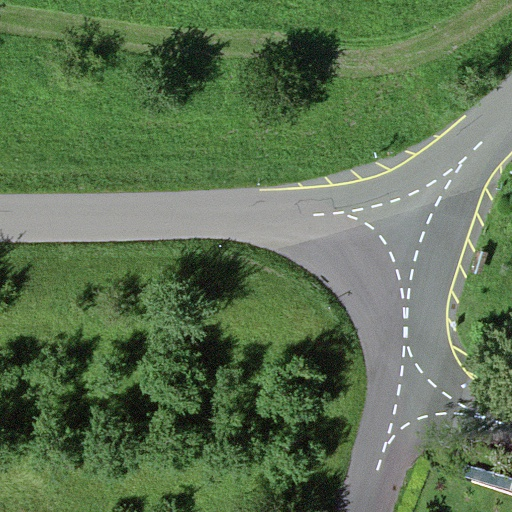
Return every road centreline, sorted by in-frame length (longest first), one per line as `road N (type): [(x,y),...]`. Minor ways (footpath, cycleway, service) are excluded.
road 1 (tertiary): [(418,228),(344,213),(0,215)]
road 2 (tertiary): [(401,392),(418,228)]
road 3 (tertiary): [(418,228),(457,168),(511,108)]
road 4 (tertiary): [(363,511),(401,392)]
